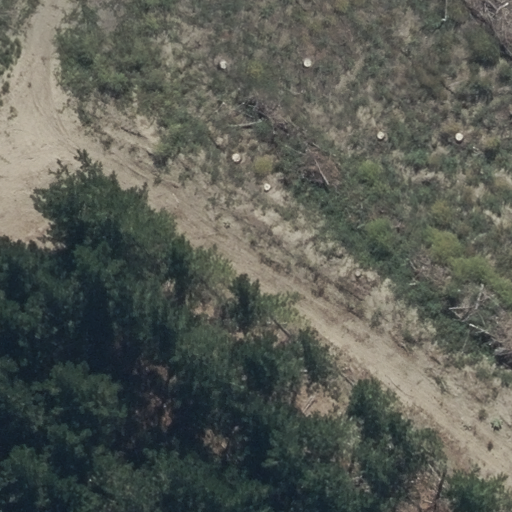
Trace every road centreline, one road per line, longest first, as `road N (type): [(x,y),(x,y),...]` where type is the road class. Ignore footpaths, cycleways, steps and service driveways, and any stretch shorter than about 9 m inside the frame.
road 1 (track): [(3,138),(456,368),(511,425)]
road 2 (track): [(0,145),(67,0)]
